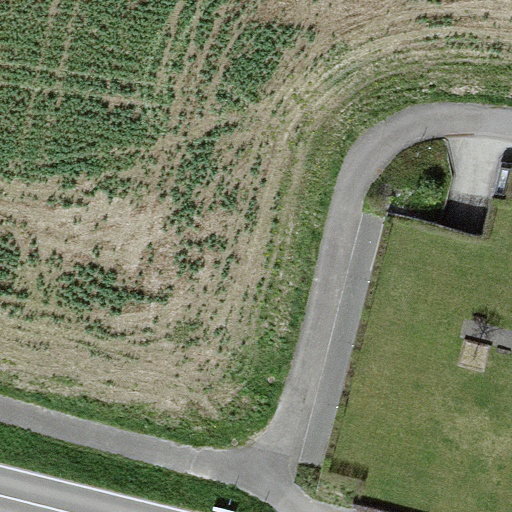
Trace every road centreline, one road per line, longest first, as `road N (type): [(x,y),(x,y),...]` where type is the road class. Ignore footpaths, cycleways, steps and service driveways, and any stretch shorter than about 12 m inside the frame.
road 1 (track): [(248,471),(274,460),(292,424),(348,198),(366,159),(400,130),(441,120),(511,124)]
road 2 (track): [(0,409),(248,471)]
